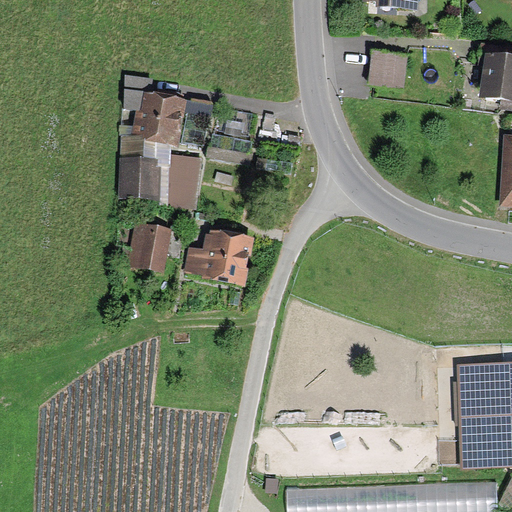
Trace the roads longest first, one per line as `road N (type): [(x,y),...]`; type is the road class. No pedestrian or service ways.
road 1 (tertiary): [(511,248),(405,220),(352,178),(317,105),(308,0)]
road 2 (track): [(267,317),(167,323),(26,394),(0,397)]
